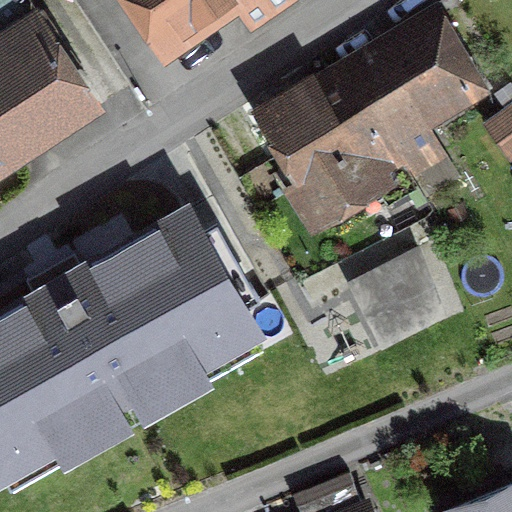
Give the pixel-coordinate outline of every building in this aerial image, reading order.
[(0,0),(0,153),(88,96),(24,0),(0,0)] [(121,0),(160,54),(234,2),(249,23),(281,0),(121,0)] [(437,18),(327,77),(382,180),(434,152),(419,125),(477,93),(437,18)] [(309,220),(382,180),(327,77),(254,117),(309,220)] [(505,107),(511,102),(511,86),(510,84),(496,94),(505,107)] [(511,159),(511,102),(505,107),(483,122),(510,161),(511,159)] [(243,309),(187,210),(0,315),(0,446),(60,413),(70,430),(114,406),(124,425),(150,410),(139,391),(183,367),(173,349),(243,309)] [(433,284),(417,246),(351,281),(369,317),(433,284)] [(511,511),(511,487),(454,511),(511,511)]
